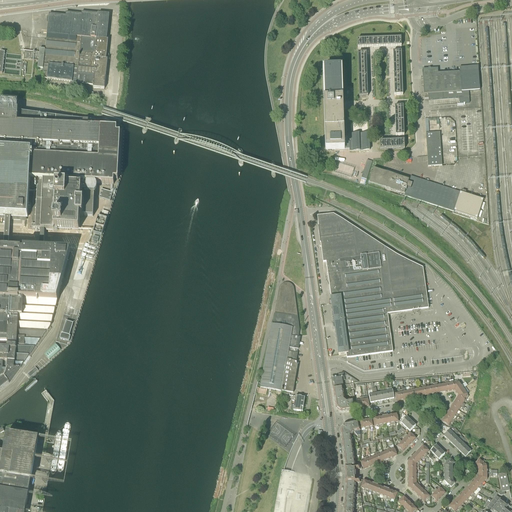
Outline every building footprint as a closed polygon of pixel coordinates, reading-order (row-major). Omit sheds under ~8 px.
[(25,51),(24,60),(38,61),(38,68),(43,69),(42,78),(70,82),(93,86),(93,88),(105,89),(108,60),(106,60),(107,54),(108,40),(107,40),(109,15),(82,13),(81,15),(66,13),(66,16),(49,14),(45,50),(40,49),(39,53),(25,51)] [(401,38),(357,39),(358,48),(389,47),(401,47),(401,38)] [(401,52),(393,52),(394,96),(403,95),(401,52)] [(366,53),(358,53),(359,97),(368,96),(366,53)] [(427,76),(423,76),(424,95),(428,94),(429,99),(429,100),(446,99),(455,99),(456,99),(459,98),(459,104),(469,103),(469,91),(480,91),(478,66),(459,67),(460,72),(455,72),(438,73),(427,74),(427,76)] [(341,69),(324,70),(326,150),(345,149),(349,149),(349,151),(370,150),(369,134),(349,135),(349,137),(343,137),(341,69)] [(113,181),(117,181),(120,135),(116,135),(117,130),(95,128),(96,123),(18,112),(18,104),(0,102),(0,216),(6,217),(11,217),(27,218),(29,189),(37,189),(37,194),(34,194),(32,230),(41,230),(45,230),(54,231),(54,229),(79,230),(79,216),(93,217),(94,184),(113,185),(113,181)] [(403,106),(395,107),(396,136),(404,136),(403,106)] [(428,167),(439,166),(442,166),(440,133),(439,133),(426,134),(427,156),(428,167)] [(382,141),(380,141),(380,150),(405,149),(404,141),(398,141),(382,141)] [(360,184),(365,186),(372,162),(367,160),(360,184)] [(374,169),(369,183),(404,194),(405,194),(404,196),(477,219),(483,200),(411,176),(409,180),(374,169)] [(99,198),(110,201),(113,193),(102,190),(99,198)] [(331,215),(317,217),(323,263),(327,262),(332,299),(331,299),(338,351),(339,355),(347,354),(347,358),(392,352),(391,346),(393,346),(391,335),(390,335),(387,314),(416,310),(428,308),(423,270),(396,257),(331,215)] [(93,233),(102,235),(107,219),(98,216),(93,233)] [(0,390),(8,384),(9,384),(50,327),(70,252),(44,251),(40,250),(9,248),(4,248),(0,247),(0,390)] [(282,290),(278,314),(275,313),(273,325),(271,325),(261,388),(289,393),(294,364),(296,365),(297,364),(297,363),(297,362),(296,362),(295,362),(300,338),(300,337),(298,337),(299,330),(297,329),(298,324),(296,323),(297,318),(295,317),(296,312),(295,310),(295,306),(294,304),(295,299),(293,298),(294,293),(292,292),(292,291),(292,290),(292,289),(291,288),(291,287),(290,287),(289,286),(288,286),(287,286),(286,286),(285,286),(285,287),(284,287),(283,288),(283,289),(282,289),(282,290)] [(71,337),(70,336),(73,324),(66,321),(62,334),(61,334),(60,339),(69,342),(71,337)] [(31,377),(39,371),(36,367),(28,374),(31,377)] [(334,386),(343,385),(342,381),(345,380),(344,374),(338,374),(339,378),(333,378),(334,386)] [(456,393),(464,388),(462,386),(458,381),(453,382),(453,383),(454,391),(456,393)] [(425,396),(432,395),(430,387),(426,388),(426,386),(423,386),(425,396)] [(458,396),(465,401),(466,401),(469,397),(468,395),(464,388),(456,393),(458,396)] [(455,402),(464,407),(465,405),(463,404),(465,401),(458,396),(455,402)] [(305,398),(295,397),(293,411),(303,412),(305,398)] [(361,398),(363,408),(369,407),(368,399),(364,399),(364,398),(361,398)] [(338,409),(339,409),(346,400),(345,399),(335,401),(335,402),(335,404),(336,404),(336,408),(336,409),(338,409)] [(348,411),(349,410),(347,401),(346,400),(339,409),(340,410),(340,411),(341,412),(345,411),(346,411),(347,411),(348,411)] [(462,409),(464,407),(455,402),(452,407),(459,411),(461,408),(462,409)] [(448,412),(457,417),(459,415),(457,414),(459,411),(452,407),(448,412)] [(445,417),(454,422),(455,420),(457,417),(448,412),(445,417)] [(401,423),(405,427),(411,421),(407,417),(401,423)] [(453,424),(454,422),(445,417),(442,422),(449,426),(451,423),(453,424)] [(411,421),(405,427),(410,432),(416,426),(411,421)] [(352,435),(354,433),(352,423),(351,423),(350,423),(349,423),(349,424),(345,425),(344,425),(343,426),(344,427),(343,428),(352,435)] [(351,436),(352,435),(343,428),(343,429),(342,429),(341,429),(340,430),(341,434),(341,435),(341,436),(342,437),(342,438),(351,436)] [(0,511),(24,511),(28,497),(30,480),(31,480),(38,439),(11,434),(12,431),(8,430),(8,433),(7,433),(6,441),(4,441),(3,439),(1,439),(0,439),(0,511)] [(444,436),(448,440),(454,434),(450,430),(444,436)] [(404,436),(412,443),(416,439),(410,433),(407,436),(406,434),(404,436)] [(452,444),(458,438),(456,436),(454,434),(448,440),(452,444)] [(407,447),(412,443),(404,436),(402,438),(404,439),(401,442),(407,447)] [(452,444),(457,449),(463,443),(458,438),(452,444)] [(407,447),(401,442),(400,440),(398,442),(400,443),(397,446),(400,450),(399,451),(402,453),(407,447)] [(344,451),(353,449),(352,442),(343,444),(343,447),(342,447),(343,449),(344,451)] [(457,449),(461,453),(467,447),(463,443),(457,449)] [(430,451),(434,456),(440,450),(436,445),(430,451)] [(419,450),(426,458),(428,456),(427,454),(429,452),(423,446),(419,450)] [(387,448),(391,458),(397,456),(394,448),(390,449),(390,447),(387,448)] [(467,447),(461,453),(466,457),(471,451),(467,447)] [(386,460),(391,458),(387,448),(385,449),(386,451),(382,453),(386,460)] [(425,459),(426,458),(419,450),(415,454),(421,460),(423,458),(425,459)] [(440,450),(434,456),(439,460),(445,454),(440,450)] [(380,463),(386,460),(382,453),(379,454),(379,452),(376,453),(380,463)] [(375,465),(380,463),(376,453),(374,454),(375,456),(371,457),(375,465)] [(408,461),(419,465),(420,464),(418,463),(421,460),(415,454),(408,461)] [(369,467),(375,465),(371,457),(368,459),(367,457),(365,458),(369,467)] [(363,470),(369,467),(365,458),(363,459),(364,460),(360,462),(363,470)] [(444,468),(452,468),(452,465),(454,463),(450,459),(444,466),(444,468)] [(478,470),(487,466),(484,464),(486,462),(484,460),(482,462),(480,459),(474,465),(478,470)] [(346,470),(356,470),(360,470),(362,469),(361,467),(360,467),(356,467),(355,461),(345,463),(346,467),(345,467),(345,470),(346,470)] [(408,471),(417,471),(419,471),(419,465),(408,461),(408,471)] [(502,493),(510,491),(506,473),(498,475),(502,493)] [(478,477),(484,483),(487,479),(487,474),(478,474),(478,477)] [(474,481),(482,488),(484,486),(482,485),(484,483),(478,477),(474,481)] [(409,487),(417,483),(417,480),(419,480),(419,479),(408,479),(409,487)] [(346,488),(356,489),(356,484),(360,483),(361,483),(362,481),(360,481),(359,480),(356,480),(346,480),(346,481),(345,481),(345,484),(346,484),(346,488)] [(363,491),(366,492),(369,482),(364,480),(361,488),(364,489),(363,491)] [(480,490),(482,488),(474,481),(470,485),(476,491),(479,489),(480,490)] [(369,491),(372,492),(375,485),(369,482),(366,492),(368,493),(369,491)] [(415,494),(421,488),(419,486),(420,484),(418,482),(417,483),(409,487),(415,494)] [(375,496),(377,496),(381,487),(375,485),(372,492),(375,494),(375,496)] [(466,490),(473,497),(475,495),(474,494),(476,491),(470,485),(466,490)] [(380,495),(383,497),(386,489),(381,487),(377,496),(379,497),(380,495)] [(430,487),(427,490),(420,498),(424,502),(430,496),(427,494),(430,491),(430,487)] [(441,498),(434,490),(430,487),(430,491),(433,494),(431,496),(437,502),(441,498)] [(434,490),(441,498),(445,493),(439,487),(437,490),(435,489),(434,490)] [(415,494),(420,498),(427,490),(425,489),(424,490),(421,488),(415,494)] [(386,500),(388,501),(392,491),(386,489),(383,497),(386,498),(386,500)] [(472,499),(473,497),(466,490),(462,494),(468,500),(471,497),(472,499)] [(392,491),(388,501),(390,502),(391,500),(395,501),(398,493),(392,491)] [(458,498),(464,504),(466,502),(468,503),(469,501),(468,500),(462,494),(458,498)] [(511,511),(511,508),(511,509),(496,496),(486,508),(487,509),(484,511),(511,511)] [(401,509),(402,507),(408,501),(404,497),(398,503),(400,505),(399,507),(401,509)] [(453,503),(461,510),(463,508),(461,507),(464,504),(458,498),(453,503)] [(403,511),(404,511),(406,511),(413,505),(408,501),(402,507),(405,510),(403,511)] [(459,511),(461,510),(453,503),(449,507),(451,509),(450,510),(451,511),(453,511),(454,511),(453,511),(456,511),(458,510),(459,511)]
